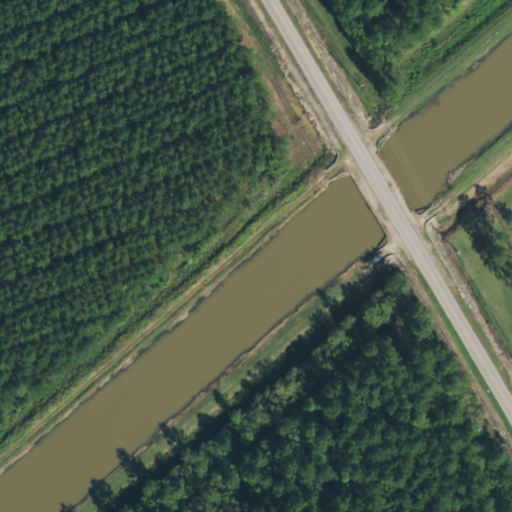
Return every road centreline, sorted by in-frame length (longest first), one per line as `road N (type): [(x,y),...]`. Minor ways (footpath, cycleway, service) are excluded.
road 1 (tertiary): [(406,233),(511,413)]
road 2 (tertiary): [(269,0),(362,157)]
